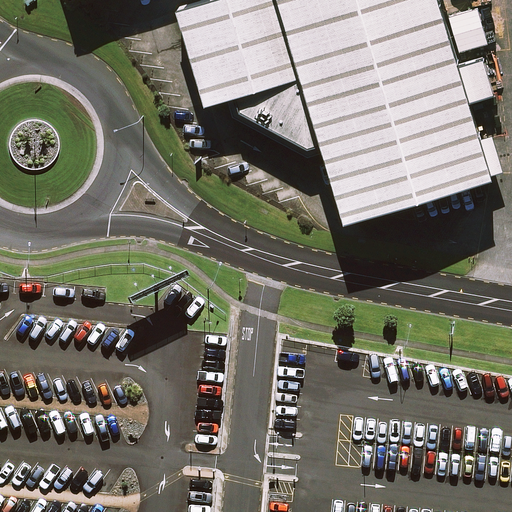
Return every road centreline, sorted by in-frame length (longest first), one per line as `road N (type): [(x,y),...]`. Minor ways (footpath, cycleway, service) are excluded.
road 1 (tertiary): [(263,255),(511,306)]
road 2 (tertiary): [(263,255),(137,226),(62,229)]
road 3 (tertiary): [(121,137),(176,196),(263,255)]
